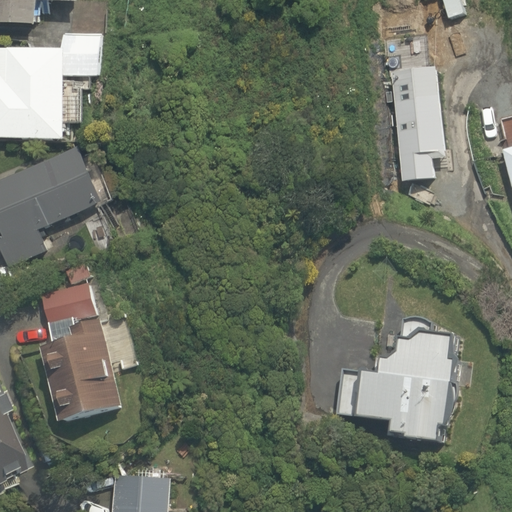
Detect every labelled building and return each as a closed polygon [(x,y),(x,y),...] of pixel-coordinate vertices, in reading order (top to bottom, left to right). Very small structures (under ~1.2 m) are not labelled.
[(101,15),(102,0),(2,0),(1,29),(51,31),(52,12),(101,15)] [(118,83),(119,40),(71,39),(71,57),(0,55),(0,143),(78,146),(80,82),(118,83)] [(460,158),(457,103),(438,104),(436,62),(384,64),(389,188),(441,186),(440,159),(460,158)] [(53,235),(114,214),(94,155),(0,187),(0,222),(15,267),(58,252),(53,235)] [(101,285),(51,298),(63,345),(49,349),(74,445),(139,428),(101,285)] [(465,458),(484,352),(451,346),(454,328),(419,321),(413,358),(381,353),(378,372),(343,366),(335,414),(370,420),(368,428),(410,436),(408,448),(465,458)] [(0,496),(37,481),(0,390),(0,496)] [(186,511),(188,487),(126,483),(124,511),(186,511)]
